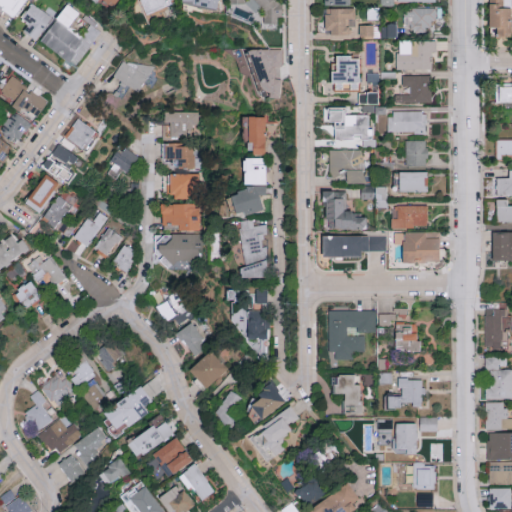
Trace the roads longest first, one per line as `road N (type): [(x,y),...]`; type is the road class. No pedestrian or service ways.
road 1 (residential): [(278,148),(281,374),(302,390),(300,0)]
road 2 (tertiary): [(476,511),(467,0)]
road 3 (residential): [(142,138),(149,221),(143,284),(65,326),(5,389),(2,420),(43,485),(44,511)]
road 4 (residential): [(259,511),(183,411),(159,343),(68,257)]
road 5 (residential): [(0,194),(110,41)]
road 6 (residential): [(467,287),(304,284)]
